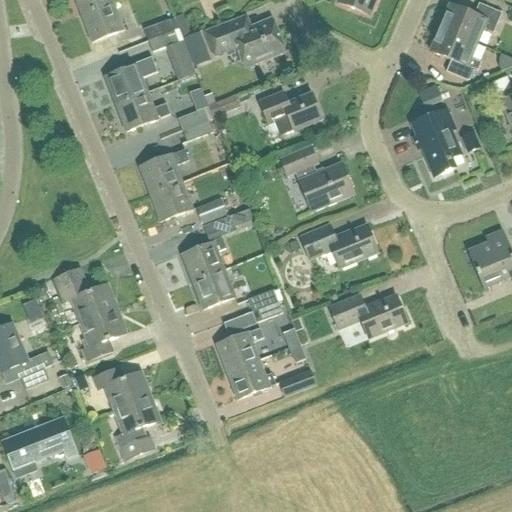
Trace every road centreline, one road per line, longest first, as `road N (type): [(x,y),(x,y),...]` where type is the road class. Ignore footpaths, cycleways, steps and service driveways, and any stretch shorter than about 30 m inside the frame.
road 1 (residential): [(31,0),(215,432)]
road 2 (residential): [(0,222),(12,163),(0,45)]
road 3 (residential): [(425,214),(391,188),(373,147),(370,119),(386,73)]
road 4 (residential): [(468,344),(430,251),(425,214)]
road 5 (residential): [(386,73),(311,32),(294,0)]
